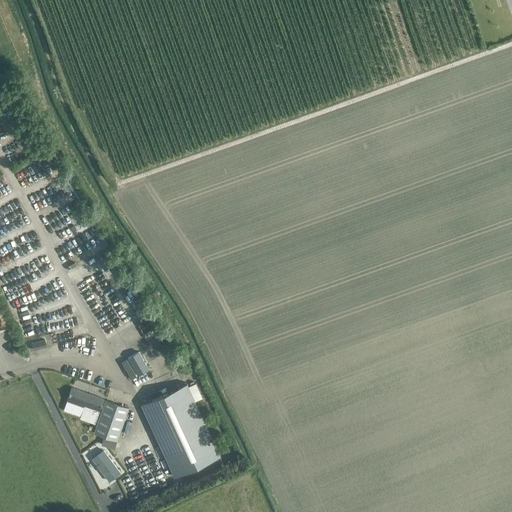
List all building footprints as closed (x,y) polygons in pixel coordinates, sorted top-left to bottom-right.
[(33,350),(46,346),(45,339),(32,343),(33,350)] [(175,476),(220,455),(187,383),(141,404),(175,476)] [(95,423),(99,411),(104,399),(71,387),(67,400),(84,406),(80,418),(95,423)] [(117,441),(128,407),(106,399),(94,433),(117,441)] [(119,474),(102,452),(91,461),(108,483),(119,474)]
